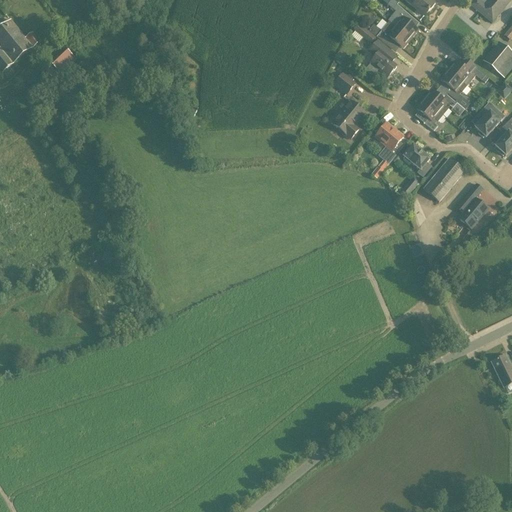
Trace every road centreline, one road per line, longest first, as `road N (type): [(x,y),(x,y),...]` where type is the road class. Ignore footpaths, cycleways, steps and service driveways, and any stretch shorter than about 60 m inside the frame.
road 1 (tertiary): [(255,511),(422,374),(511,327)]
road 2 (residential): [(508,189),(462,150),(443,151),(396,113),(460,0)]
